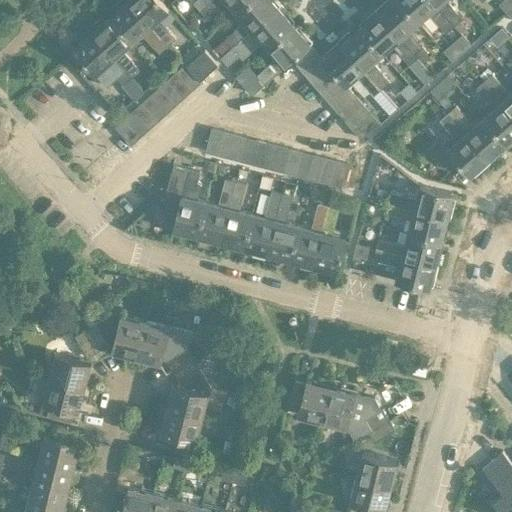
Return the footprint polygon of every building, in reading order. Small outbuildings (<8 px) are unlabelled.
[(159,51),(167,44),(128,0),(120,0),(110,10),(112,12),(109,14),(131,40),(142,31),(159,51)] [(161,0),(128,0),(167,44),(176,37),(158,17),(168,8),(161,0)] [(200,9),(210,0),(194,0),(193,1),(189,5),(189,9),(194,14),(200,9)] [(210,0),(200,9),(207,18),(228,0),(236,10),(247,0),(210,0)] [(232,46),(280,4),(276,0),(247,0),(236,10),(245,20),(224,37),(232,46)] [(400,0),(382,0),(375,6),(418,56),(416,57),(420,64),(429,56),(424,50),(425,49),(407,29),(417,20),(400,0)] [(453,24),(454,24),(432,0),(400,0),(417,20),(427,11),(445,32),(453,24)] [(432,0),(454,24),(453,24),(460,32),(466,27),(459,19),(462,17),(446,0),(432,0)] [(511,18),(511,1),(511,0),(503,0),(499,3),(511,18)] [(292,22),(294,20),(280,4),(232,46),(220,56),(227,64),(238,54),(242,58),(262,40),(267,46),(293,24),(292,22)] [(416,57),(418,56),(375,6),(359,21),(361,23),(359,25),(381,51),(391,43),(409,63),(416,57)] [(109,14),(107,16),(105,13),(89,27),(131,76),(140,68),(122,48),(131,40),(109,14)] [(291,58),(309,43),(312,40),(297,24),(295,26),(293,24),(267,46),(275,54),(255,72),(263,82),(291,58)] [(359,25),(357,27),(354,24),(338,38),(381,87),(389,80),(371,60),(381,51),(359,25)] [(130,77),(131,76),(89,27),(73,41),(75,44),(73,45),(95,71),(105,62),(123,83),(130,77)] [(500,43),(509,35),(502,27),(493,35),(500,43)] [(373,95),(381,87),(338,38),(323,52),(325,55),(322,57),(322,58),(324,60),(331,69),(339,78),(344,83),(345,83),(355,74),(373,95)] [(299,67),(317,51),(309,43),(291,58),(299,67)] [(199,80),(217,63),(204,48),(186,65),(199,80)] [(67,57),(69,59),(79,70),(88,62),(76,49),(67,57)] [(322,58),(322,57),(317,51),(299,67),(306,75),(324,60),(322,58)] [(465,59),(456,66),(463,74),(471,67),(465,59)] [(314,84),(331,69),(324,60),(306,75),(314,84)] [(200,82),(199,80),(186,65),(184,64),(176,71),(192,89),(200,82)] [(251,93),(263,82),(255,72),(249,66),(237,77),(251,93)] [(479,75),(483,79),(491,72),(487,68),(479,75)] [(322,93),(339,78),(331,69),(314,84),(322,93)] [(183,97),(192,89),(176,71),(167,79),(183,97)] [(511,88),(508,92),(491,72),(483,79),(511,111),(511,88)] [(123,83),(122,84),(135,98),(143,91),(130,77),(123,83)] [(345,83),(344,83),(339,78),(322,93),(329,102),(348,85),(345,83)] [(175,104),(183,97),(167,79),(159,86),(175,104)] [(509,142),(511,139),(511,111),(483,79),(475,86),(492,106),(482,115),(505,141),(507,140),(509,142)] [(408,84),(401,90),(407,98),(415,91),(408,84)] [(337,110),(355,94),(348,85),(329,102),(337,110)] [(435,85),(429,90),(434,96),(440,91),(435,85)] [(166,112),(175,104),(159,86),(150,94),(166,112)] [(157,120),(166,112),(150,94),(141,102),(157,120)] [(345,119),(363,103),(355,94),(337,110),(345,119)] [(149,127),(157,120),(141,102),(133,110),(149,127)] [(352,128),(370,112),(363,103),(345,119),(352,128)] [(482,115),(472,124),(454,104),(447,111),(490,159),(505,146),(503,143),(505,141),(482,115)] [(140,135),(149,127),(133,110),(124,118),(140,135)] [(473,174),(490,159),(447,111),(439,118),(451,132),(441,141),(442,143),(433,151),(449,169),(458,161),(469,173),(471,171),(473,174)] [(360,137),(378,121),(370,112),(352,128),(360,137)] [(131,143),(140,135),(124,118),(115,125),(131,143)] [(216,153),(222,130),(211,127),(205,150),(216,153)] [(228,156),(234,133),(222,130),(216,153),(228,156)] [(239,159),(245,136),(234,133),(228,156),(239,159)] [(250,162),(256,139),(245,136),(239,159),(250,162)] [(261,165),(267,142),(256,139),(250,162),(261,165)] [(272,168),(278,145),(267,142),(261,165),(272,168)] [(284,171),(289,148),(278,145),(272,168),(284,171)] [(295,174),(301,150),(289,148),(284,171),(295,174)] [(306,176),(312,153),(301,150),(295,174),(306,176)] [(317,179),(323,156),(312,153),(306,176),(317,179)] [(328,182),(334,159),(323,156),(317,179),(328,182)] [(214,161),(204,158),(202,166),(212,169),(214,161)] [(340,185),(346,162),(334,159),(328,182),(340,185)] [(200,171),(188,168),(172,164),(164,195),(160,198),(158,207),(160,210),(176,214),(172,227),(172,230),(193,236),(194,232),(196,233),(205,199),(193,196),(200,171)] [(218,242),(234,180),(224,177),(217,202),(205,199),(196,233),(199,233),(198,237),(218,242)] [(239,208),(246,183),(234,180),(218,242),(239,248),(240,244),(242,244),(251,211),(239,208)] [(451,195),(452,192),(418,183),(415,196),(389,190),(387,200),(449,216),(454,196),(451,195)] [(387,200),(389,190),(379,187),(376,198),(379,199),(386,201),(387,200)] [(265,254),(281,192),(271,189),(265,215),(251,211),(242,244),(245,245),(244,249),(265,254)] [(286,220),(292,195),(281,192),(265,254),(285,259),(286,256),(289,257),(297,223),(286,220)] [(387,200),(386,201),(379,199),(377,208),(384,210),(384,211),(410,217),(406,231),(440,240),(441,237),(444,238),(449,216),(387,200)] [(312,266),(327,204),(317,201),(311,227),(297,223),(289,257),(292,257),(291,261),(312,266)] [(332,232),(339,207),(327,204),(312,266),(332,271),(333,268),(336,269),(344,236),(332,232)] [(375,248),(437,263),(443,243),(440,242),(440,240),(406,231),(403,243),(377,237),(375,248)] [(369,246),(356,243),(353,255),(366,258),(369,246)] [(432,285),(437,263),(375,248),(372,258),(398,265),(394,277),(428,286),(429,284),(432,285)] [(65,289),(75,308),(84,303),(74,285),(65,289)] [(57,295),(40,304),(45,312),(62,304),(57,295)] [(120,313),(113,312),(96,322),(87,328),(99,350),(109,344),(112,344),(111,349),(136,355),(145,319),(120,313)] [(161,362),(170,326),(145,319),(136,355),(161,362)] [(0,327),(0,332),(2,335),(6,336),(10,332),(9,328),(6,324),(3,325),(0,327)] [(225,324),(210,332),(216,341),(230,333),(225,324)] [(99,350),(87,328),(75,335),(88,356),(99,350)] [(230,367),(243,360),(230,339),(218,346),(230,367)] [(172,367),(194,355),(188,345),(166,357),(172,367)] [(85,384),(91,360),(55,350),(49,374),(85,384)] [(199,367),(200,366),(194,355),(172,367),(178,379),(177,383),(172,381),(166,405),(203,414),(209,391),(208,391),(209,384),(199,367)] [(79,409),(85,384),(49,374),(42,399),(50,402),(47,413),(72,419),(74,408),(79,409)] [(322,419),(331,383),(306,377),(305,381),(293,378),(287,403),(299,406),(297,412),(322,419)] [(356,391),(356,389),(331,383),(322,419),(345,425),(354,439),(368,431),(367,431),(367,430),(389,417),(382,406),(381,407),(374,396),(356,391)] [(196,440),(203,414),(166,405),(159,430),(164,432),(161,444),(186,450),(189,438),(196,440)] [(234,414),(231,423),(239,425),(242,416),(234,414)] [(373,441),(395,428),(389,417),(367,430),(367,431),(373,441)] [(75,439),(78,428),(54,422),(51,433),(44,431),(38,456),(75,465),(81,441),(75,439)] [(392,483),(398,459),(361,450),(355,474),(392,483)] [(511,461),(502,450),(492,459),(511,481),(511,461)] [(69,489),(75,465),(38,456),(32,480),(69,489)] [(185,468),(187,459),(175,456),(173,465),(185,468)] [(197,471),(199,462),(187,459),(185,468),(197,471)] [(503,511),(511,511),(511,481),(492,459),(483,468),(502,490),(492,499),(503,511)] [(301,461),(293,467),(298,474),(300,472),(306,468),(301,461)] [(234,481),(236,471),(223,468),(221,478),(234,481)] [(247,474),(245,474),(236,471),(234,481),(245,483),(247,474)] [(385,510),(392,483),(355,474),(348,501),(351,501),(349,511),(373,511),(375,507),(385,510)] [(55,511),(62,511),(69,489),(32,480),(25,504),(55,511)] [(147,511),(154,489),(129,482),(127,489),(116,486),(109,511),(147,511)] [(173,511),(178,495),(154,489),(147,511),(173,511)] [(199,511),(202,501),(178,495),(173,511),(199,511)] [(225,511),(227,508),(202,501),(199,511),(225,511)]
